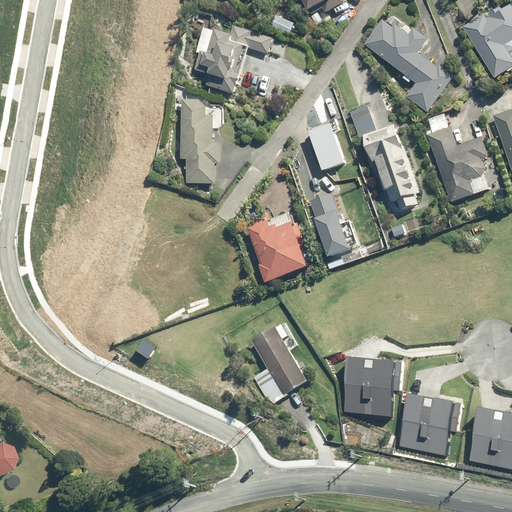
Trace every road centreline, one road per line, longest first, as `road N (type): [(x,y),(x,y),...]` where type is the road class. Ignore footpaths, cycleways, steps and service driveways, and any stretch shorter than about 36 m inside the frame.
road 1 (unknown): [(46,0),(6,233),(8,271),(26,315),(54,348)]
road 2 (residential): [(379,0),(228,219)]
road 3 (tertiary): [(259,483),(360,486),(511,509)]
road 4 (residential): [(54,348),(232,435),(259,483)]
